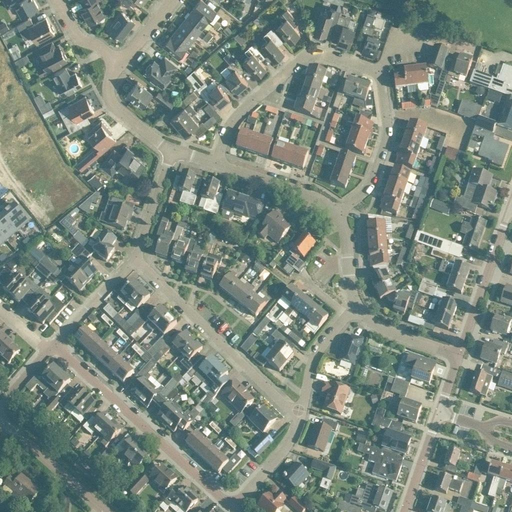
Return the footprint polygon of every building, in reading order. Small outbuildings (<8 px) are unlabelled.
[(2,0),(8,9),(15,5),(22,18),(38,9),(33,0),(2,0)] [(80,0),(84,7),(81,9),(84,15),(89,24),(97,19),(98,21),(101,22),(104,20),(104,17),(104,16),(105,15),(97,1),(99,0),(80,0)] [(136,4),(131,0),(122,0),(121,2),(131,9),(136,4)] [(199,0),(193,9),(209,22),(217,12),(201,0),(199,0)] [(317,21),(314,31),(326,35),(329,25),(335,26),(334,28),(335,29),(339,16),(340,12),(340,11),(336,10),(335,10),(330,8),(328,14),(320,12),(317,21)] [(209,22),(193,9),(192,9),(193,9),(185,18),(201,31),(209,22)] [(297,22),(291,14),(287,10),(279,17),(283,22),(277,27),(290,42),(300,34),(293,26),(297,22)] [(108,30),(116,36),(116,37),(117,38),(118,37),(121,40),(135,23),(122,13),(108,30)] [(367,14),(364,24),(359,37),(365,39),(361,52),(374,56),(380,38),(372,35),(374,28),(371,27),(375,17),(367,14)] [(356,15),(355,23),(363,24),(364,16),(356,15)] [(339,16),(335,29),(341,31),(337,43),(349,47),(352,38),(355,29),(347,27),(350,19),(339,16)] [(30,18),(22,23),(17,25),(25,40),(33,35),(37,43),(54,34),(46,18),(34,24),(30,18)] [(194,40),(201,31),(185,18),(178,28),(194,40)] [(222,29),(227,34),(232,30),(227,24),(222,29)] [(186,49),(194,40),(178,28),(171,37),(170,37),(187,50),(186,49)] [(282,40),(275,33),(272,28),(263,36),(267,40),(261,46),(274,61),(284,52),(277,44),(282,40)] [(179,60),(187,50),(170,37),(162,46),(179,60)] [(52,42),(43,46),(37,49),(41,56),(40,57),(44,64),(43,65),(43,67),(43,68),(39,70),(42,75),(55,68),(54,67),(66,61),(59,47),(55,49),(52,42)] [(263,56),(257,48),(253,44),(244,51),(249,56),(243,61),(249,69),(256,77),(266,68),(259,60),(263,56)] [(447,77),(451,67),(445,65),(449,52),(434,47),(428,67),(442,71),(438,82),(445,84),(447,77)] [(177,66),(173,63),(165,56),(159,64),(155,61),(154,60),(144,73),(145,73),(148,76),(162,86),(162,87),(172,75),(171,74),(177,66)] [(451,67),(447,77),(458,81),(460,77),(466,79),(469,71),(472,61),(460,57),(458,64),(457,67),(452,65),(451,67)] [(227,67),(220,72),(225,78),(231,85),(238,92),(248,84),(239,74),(244,70),(237,62),(235,59),(227,67)] [(415,70),(417,87),(428,85),(426,66),(421,67),(421,69),(415,70)] [(65,67),(57,72),(54,74),(58,82),(57,83),(64,96),(82,86),(75,73),(69,76),(67,74),(69,73),(65,67)] [(306,79),(322,84),(324,78),(330,80),(331,75),(310,68),(306,79)] [(472,85),(488,90),(489,90),(503,96),(506,89),(511,91),(511,70),(504,68),(500,78),(499,78),(498,81),(493,79),(493,78),(474,72),(470,84),(472,85)] [(395,89),(406,88),(404,69),(400,70),(400,72),(393,72),(395,89)] [(417,87),(415,70),(409,70),(408,69),(404,69),(406,88),(417,87)] [(211,90),(196,72),(194,70),(186,77),(196,89),(201,94),(207,101),(212,97),(220,107),(230,99),(218,84),(211,90)] [(320,91),(322,84),(306,79),(308,80),(304,90),(331,100),(333,96),(325,94),(325,92),(320,91)] [(354,99),(360,83),(349,80),(344,96),(354,99)] [(153,94),(145,88),(137,82),(127,95),(142,107),(153,94)] [(360,83),(354,99),(366,104),(366,109),(373,108),(371,93),(370,93),(369,92),(370,87),(360,83)] [(189,104),(201,94),(196,89),(183,100),(187,105),(188,105),(189,104)] [(169,109),(174,103),(159,90),(154,97),(169,109)] [(299,100),(298,100),(315,106),(317,100),(322,101),(323,102),(324,97),(331,100),(304,90),(300,100),(299,100)] [(502,96),(489,91),(486,100),(499,104),(502,96)] [(85,96),(77,101),(68,106),(72,113),(64,117),(72,132),(85,125),(82,119),(94,112),(85,96)] [(343,98),(337,96),(333,109),(339,111),(343,98)] [(440,100),(429,96),(430,102),(431,107),(437,109),(438,105),(440,100)] [(499,125),(504,127),(511,130),(511,129),(511,130),(511,129),(511,98),(503,96),(501,102),(507,104),(499,125)] [(312,112),(315,106),(298,100),(294,111),(316,119),(318,114),(312,112)] [(49,102),(39,107),(42,114),(43,113),(48,111),(52,108),(49,102)] [(463,102),(458,115),(477,122),(482,109),(463,102)] [(283,111),(285,106),(273,103),(271,108),(283,111)] [(176,114),(171,119),(178,127),(192,116),(196,112),(189,104),(188,105),(187,105),(184,107),(176,114)] [(372,116),(363,113),(360,112),(358,118),(361,119),(370,122),(372,116)] [(192,116),(178,127),(185,136),(199,124),(197,122),(200,119),(195,113),(192,116)] [(249,118),(247,123),(255,126),(257,120),(258,116),(253,114),(251,119),(249,118)] [(213,115),(203,123),(207,128),(217,120),(213,115)] [(476,127),(493,134),(497,122),(480,116),(476,127)] [(353,129),(371,136),(373,131),(371,131),(373,124),(357,119),(353,129)] [(116,141),(112,136),(108,132),(110,130),(102,121),(93,128),(95,130),(89,135),(96,143),(93,145),(101,154),(116,141)] [(405,133),(423,139),(427,128),(420,126),(410,123),(408,129),(407,128),(405,133)] [(370,140),(371,136),(353,129),(350,139),(366,145),(368,139),(370,140)] [(494,136),(475,129),(473,135),(485,140),(479,157),(489,161),(489,163),(501,167),(508,148),(492,142),(494,136)] [(247,152),(252,136),(241,132),(236,148),(247,152)] [(328,136),(325,143),(330,144),(332,138),(333,134),(329,132),(328,136)] [(420,149),(423,139),(405,133),(404,137),(405,137),(403,143),(420,149)] [(257,155),(262,139),(252,136),(247,152),(257,155)] [(262,139),(257,155),(268,159),(273,142),(262,139)] [(364,151),(366,145),(350,139),(346,150),(364,156),(365,152),(364,151)] [(471,141),(469,148),(474,150),(477,143),(471,141)] [(416,159),(420,149),(403,143),(401,149),(400,149),(398,153),(416,159)] [(282,164),(287,147),(277,144),(275,151),(271,160),(282,164)] [(292,167),(298,151),(287,147),(282,164),(292,167)] [(324,148),(320,147),(316,157),(321,158),(324,148)] [(450,161),(453,150),(447,148),(444,159),(450,161)] [(133,177),(132,178),(129,182),(130,182),(144,165),(131,154),(130,156),(125,152),(121,156),(114,150),(102,166),(111,174),(117,167),(126,174),(127,173),(133,177)] [(456,163),(460,152),(453,150),(450,161),(456,163)] [(298,151),(292,167),(303,170),(306,161),(308,154),(298,151)] [(468,155),(466,154),(460,152),(456,163),(456,164),(465,167),(468,155)] [(412,170),(416,159),(398,153),(397,157),(398,158),(396,164),(412,170)] [(336,169),(350,174),(356,159),(341,154),(336,168),(336,169)] [(82,171),(88,166),(83,160),(77,165),(82,171)] [(91,171),(87,167),(83,171),(87,175),(91,171)] [(389,178),(407,185),(411,174),(404,172),(395,168),(392,175),(391,174),(389,178)] [(345,190),(350,174),(336,169),(330,184),(345,190)] [(492,177),(473,170),(468,185),(469,185),(464,199),(461,198),(460,200),(456,199),(453,206),(470,212),(472,204),(490,211),(494,200),(495,201),(497,194),(487,191),(492,177)] [(105,187),(95,174),(88,180),(98,192),(105,187)] [(183,174),(182,179),(176,178),(173,189),(183,193),(180,204),(193,208),(198,192),(192,190),(196,178),(183,174)] [(404,195),(407,185),(389,178),(388,183),(390,183),(387,189),(404,195)] [(427,191),(429,185),(431,181),(426,179),(425,183),(422,190),(427,191)] [(207,182),(204,191),(201,199),(207,201),(203,212),(216,216),(222,201),(215,198),(219,186),(207,182)] [(400,205),(404,195),(387,189),(385,195),(384,195),(382,199),(400,205)] [(423,202),(427,191),(422,190),(420,196),(416,194),(415,199),(423,202)] [(229,192),(226,202),(223,210),(224,210),(222,216),(223,219),(229,221),(232,219),(234,213),(242,216),(243,213),(258,218),(263,206),(240,198),(241,196),(229,192)] [(92,197),(86,201),(96,205),(98,199),(92,197)] [(102,214),(99,222),(109,225),(115,227),(124,230),(129,217),(131,218),(133,212),(124,208),(123,208),(125,203),(110,198),(104,215),(102,214)] [(382,203),(380,210),(390,213),(395,215),(397,215),(400,206),(400,205),(382,199),(381,203),(382,203)] [(420,212),(423,202),(415,199),(413,202),(418,204),(415,210),(420,212)] [(433,201),(430,209),(439,212),(442,204),(433,201)] [(14,205),(3,215),(18,233),(29,223),(14,205)] [(277,244),(278,244),(290,229),(280,220),(282,218),(275,212),(258,234),(265,240),(270,233),(280,241),(277,244)] [(3,215),(0,217),(0,233),(7,242),(18,233),(3,215)] [(76,223),(69,217),(59,225),(74,239),(78,233),(72,227),(76,223)] [(367,236),(386,235),(384,219),(369,217),(370,225),(368,225),(368,232),(366,232),(367,236)] [(462,247),(464,248),(476,252),(486,223),(472,218),(469,227),(464,225),(461,233),(466,235),(462,247)] [(161,239),(156,256),(167,259),(172,242),(173,240),(175,235),(165,232),(168,224),(161,222),(161,223),(157,235),(163,237),(162,239),(161,239)] [(188,248),(190,241),(180,238),(183,230),(177,228),(175,235),(173,240),(178,242),(172,261),(183,265),(187,252),(188,248)] [(116,240),(108,235),(104,232),(96,244),(98,245),(93,251),(100,256),(99,258),(106,263),(114,251),(111,248),(116,240)] [(464,248),(462,247),(418,232),(414,244),(433,250),(456,258),(460,260),(464,248)] [(0,233),(0,254),(10,246),(7,242),(0,233)] [(369,247),(386,245),(386,235),(367,236),(367,240),(369,240),(369,247)] [(126,247),(131,241),(124,236),(119,242),(126,247)] [(304,236),(292,250),(290,253),(293,256),(295,258),(298,260),(298,259),(300,257),(303,259),(315,245),(304,236)] [(202,257),(205,250),(195,247),(197,241),(191,239),(190,241),(188,248),(187,252),(192,253),(185,272),(196,276),(202,259),(203,257),(202,257)] [(202,259),(203,257),(208,259),(207,261),(202,278),(212,281),(218,264),(220,265),(222,260),(210,256),(213,247),(207,244),(205,250),(202,257),(203,257),(202,259)] [(74,268),(89,282),(97,273),(85,262),(91,256),(79,245),(71,254),(79,262),(74,268)] [(370,253),(368,253),(368,257),(387,256),(388,256),(388,246),(386,246),(386,245),(369,247),(370,253)] [(454,264),(456,258),(433,250),(430,257),(449,263),(447,269),(446,269),(444,275),(451,277),(465,282),(470,270),(454,264)] [(252,256),(245,251),(239,259),(245,264),(252,256)] [(401,266),(404,257),(400,255),(396,266),(401,266)] [(293,256),(286,264),(295,271),(299,275),(305,268),(306,266),(298,259),(298,260),(295,258),(293,256)] [(371,268),(373,268),(387,267),(388,267),(387,256),(368,257),(369,262),(370,262),(371,268)] [(45,258),(39,264),(40,265),(43,268),(53,277),(58,271),(45,258)] [(12,262),(8,266),(12,270),(17,266),(12,262)] [(261,275),(264,270),(265,270),(258,264),(253,269),(261,275)] [(375,291),(391,283),(386,273),(389,272),(387,267),(373,268),(377,277),(371,280),(375,291)] [(80,292),(89,282),(74,268),(69,273),(65,268),(60,273),(80,292)] [(11,297),(27,279),(15,269),(11,274),(6,269),(0,276),(0,284),(5,288),(3,290),(11,297)] [(229,296),(238,284),(233,280),(237,275),(233,272),(226,281),(220,288),(229,296)] [(461,295),(465,282),(451,277),(446,290),(461,295)] [(26,305),(39,289),(27,279),(11,297),(19,304),(22,301),(26,305)] [(446,295),(436,291),(437,286),(422,281),(418,293),(443,302),(443,301),(444,302),(446,295)] [(130,303),(142,290),(134,282),(117,299),(125,307),(129,303),(130,303)] [(399,295),(400,292),(399,292),(396,293),(391,283),(375,291),(380,301),(386,298),(389,303),(396,305),(399,295)] [(238,303),(251,287),(247,284),(243,288),(238,284),(229,296),(238,303)] [(247,310),(256,298),(251,294),(255,290),(251,287),(238,303),(247,310)] [(291,307),(301,295),(291,287),(282,299),(291,307)] [(511,289),(506,288),(501,303),(511,306),(511,289)] [(35,318),(47,305),(52,300),(40,289),(39,289),(26,305),(30,308),(27,311),(35,318)] [(129,303),(125,307),(132,313),(135,309),(137,311),(150,298),(142,290),(130,303),(129,303)] [(396,305),(393,311),(404,315),(406,309),(412,311),(414,305),(418,295),(412,293),(411,294),(403,291),(401,292),(400,296),(399,295),(396,305)] [(80,295),(69,306),(76,312),(87,301),(80,295)] [(300,314),(310,303),(301,295),(291,307),(285,315),(289,318),(295,310),(300,314)] [(422,297),(418,295),(414,305),(419,307),(422,297)] [(47,305),(35,318),(43,325),(45,322),(50,326),(65,308),(54,297),(52,300),(47,305)] [(256,298),(247,310),(256,317),(269,301),(265,298),(261,302),(256,298)] [(435,306),(433,312),(438,314),(453,319),(457,306),(444,302),(443,301),(443,302),(440,308),(435,306)] [(309,322),(319,310),(310,303),(300,314),(309,322)] [(117,315),(118,315),(108,306),(103,311),(113,320),(118,315),(117,315)] [(153,333),(156,329),(169,316),(161,308),(148,322),(150,324),(147,327),(153,333)] [(269,315),(266,318),(269,321),(275,326),(278,323),(285,314),(280,310),(273,318),(269,315)] [(319,310),(309,322),(319,330),(328,318),(319,310)] [(453,319),(438,314),(433,312),(432,317),(437,319),(434,325),(434,326),(435,327),(448,331),(453,319)] [(127,333),(140,319),(135,315),(122,328),(127,333)] [(169,316),(156,329),(164,337),(177,324),(169,316)] [(511,321),(506,319),(496,316),(491,331),(506,336),(511,321)] [(434,326),(434,325),(410,317),(408,323),(433,332),(435,327),(434,326)] [(140,319),(127,333),(131,338),(136,333),(145,324),(140,319)] [(109,320),(106,323),(114,331),(117,328),(109,320)] [(284,334),(288,330),(283,326),(283,327),(278,323),(275,326),(280,330),(284,334)] [(83,348),(94,336),(85,329),(75,340),(83,348)] [(293,341),(299,335),(294,331),(292,333),(288,330),(284,334),(293,341)] [(268,349),(287,364),(294,355),(281,345),(286,340),(276,332),(271,337),(275,340),(268,349)] [(182,355),(192,344),(188,339),(190,337),(186,334),(179,341),(174,347),(182,355)] [(3,335),(0,338),(0,355),(9,364),(20,352),(8,341),(9,340),(3,335)] [(299,335),(293,341),(298,345),(304,339),(299,335)] [(91,355),(102,344),(94,336),(83,348),(91,355)] [(345,345),(340,361),(354,366),(363,341),(352,337),(349,346),(345,345)] [(152,349),(148,354),(152,358),(153,358),(157,354),(166,344),(161,340),(152,349)] [(371,340),(369,345),(401,356),(403,352),(371,340)] [(508,346),(503,344),(494,341),(492,346),(486,344),(481,360),(495,365),(499,354),(505,355),(508,346)] [(99,362),(110,351),(102,344),(91,355),(99,362)] [(166,344),(157,354),(162,358),(171,349),(166,344)] [(189,372),(196,365),(203,359),(198,354),(202,349),(198,345),(196,347),(192,344),(182,355),(186,359),(181,364),(189,372)] [(280,373),(287,364),(268,349),(261,357),(257,354),(253,360),(254,360),(263,368),(267,363),(280,373)] [(107,369),(118,358),(110,351),(99,362),(107,369)] [(436,364),(429,362),(410,355),(407,365),(406,365),(416,369),(412,380),(419,383),(429,386),(436,364)] [(115,377),(126,366),(118,358),(107,369),(115,377)] [(187,375),(183,379),(187,382),(191,378),(192,380),(195,377),(203,384),(204,384),(208,379),(220,367),(212,359),(201,370),(196,365),(189,372),(187,375)] [(139,401),(152,387),(148,383),(151,378),(148,375),(156,367),(150,362),(138,376),(143,381),(131,394),(139,401)] [(126,366),(115,377),(124,384),(134,373),(126,366)] [(45,393),(62,375),(54,367),(40,382),(35,378),(25,388),(30,393),(37,386),(45,393)] [(208,379),(204,384),(212,391),(208,395),(213,400),(217,396),(222,391),(217,386),(228,374),(220,367),(208,379)] [(482,367),(480,373),(477,372),(470,392),(486,398),(493,378),(491,377),(500,380),(498,386),(511,390),(511,375),(502,372),(502,373),(482,367)] [(59,405),(73,390),(60,403),(55,399),(70,382),(62,375),(45,393),(44,395),(49,400),(47,401),(50,403),(42,412),(47,418),(52,412),(59,405)] [(164,401),(173,391),(179,385),(173,379),(164,390),(161,387),(157,391),(152,387),(139,401),(147,409),(159,396),(164,401)] [(402,407),(398,418),(416,424),(421,408),(404,402),(408,390),(410,385),(395,379),(393,385),(391,393),(400,396),(397,405),(402,407)] [(236,382),(229,389),(222,396),(241,415),(247,409),(254,402),(244,392),(245,391),(236,382)] [(349,391),(342,388),(332,385),(332,386),(326,384),(323,393),(330,395),(328,400),(327,399),(324,409),(333,413),(341,416),(349,391)] [(71,416),(87,398),(79,391),(77,394),(73,390),(59,405),(71,416)] [(161,414),(157,418),(166,426),(179,411),(181,409),(176,404),(173,401),(177,397),(178,395),(173,391),(164,401),(169,405),(161,414)] [(87,398),(71,416),(71,415),(80,424),(85,419),(87,421),(96,411),(92,408),(95,405),(87,398)] [(24,405),(20,408),(26,413),(29,410),(24,405)] [(250,421),(263,434),(276,421),(263,408),(260,411),(259,411),(258,412),(258,413),(250,421)] [(179,411),(166,426),(174,433),(180,426),(186,430),(190,425),(200,415),(194,410),(190,414),(188,411),(183,415),(179,411)] [(101,436),(114,422),(105,414),(97,422),(93,418),(83,428),(91,436),(95,431),(101,436)] [(200,415),(190,425),(193,428),(203,417),(200,415)] [(402,425),(396,423),(396,424),(375,417),(372,427),(388,432),(382,447),(405,455),(406,454),(408,455),(410,448),(408,447),(411,439),(399,435),(402,425)] [(338,425),(333,423),(323,420),(321,426),(316,425),(313,434),(311,439),(308,448),(318,451),(323,453),(331,431),(336,432),(338,425)] [(114,422),(101,436),(105,440),(101,444),(105,448),(122,429),(114,422)] [(68,441),(72,436),(66,432),(62,436),(68,441)] [(194,452),(204,441),(196,433),(186,445),(194,452)] [(258,456),(272,442),(266,435),(252,450),(250,447),(246,451),(248,452),(247,453),(248,453),(250,455),(255,460),(258,456)] [(367,438),(358,435),(356,442),(365,445),(367,438)] [(79,443),(74,439),(70,443),(76,448),(79,443)] [(123,450),(118,455),(124,461),(126,459),(131,463),(129,464),(128,466),(128,468),(129,471),(130,472),(133,475),(135,473),(149,457),(138,446),(139,445),(133,440),(132,440),(123,450)] [(202,459),(212,448),(204,441),(194,452),(202,459)] [(390,455),(381,452),(366,446),(363,454),(370,457),(368,462),(376,465),(372,474),(396,482),(401,466),(388,462),(390,455)] [(210,467),(220,455),(212,448),(202,459),(210,467)] [(110,455),(104,450),(92,463),(98,468),(110,455)] [(458,462),(469,466),(472,459),(449,451),(444,465),(455,469),(458,462)] [(86,452),(81,457),(87,463),(92,457),(86,452)] [(220,455),(210,467),(218,474),(222,470),(228,475),(241,461),(235,455),(228,463),(220,455)] [(335,468),(330,467),(314,461),(312,469),(325,473),(322,479),(330,482),(335,468)] [(497,490),(504,468),(491,464),(488,476),(494,478),(488,497),(494,499),(497,490)] [(160,488),(158,490),(163,494),(177,480),(162,466),(150,479),(160,488)] [(296,466),(284,479),(292,486),(296,490),(302,484),(305,487),(308,483),(309,484),(313,481),(308,477),(304,473),(296,466)] [(511,470),(504,468),(497,490),(503,492),(506,482),(511,483),(511,470)] [(469,474),(468,480),(477,483),(478,483),(480,478),(475,476),(469,474)] [(7,481),(1,489),(11,498),(16,502),(21,497),(30,504),(40,492),(27,481),(28,481),(21,475),(11,489),(5,484),(7,482),(7,481)] [(141,476),(128,491),(135,497),(148,482),(141,476)] [(440,477),(435,491),(445,494),(446,495),(448,489),(460,494),(460,491),(463,484),(450,480),(440,477)] [(385,511),(392,493),(373,487),(368,485),(362,500),(352,497),(350,504),(362,509),(370,511),(375,511),(376,509),(385,511)] [(176,490),(164,503),(160,507),(165,511),(173,503),(183,511),(188,511),(198,502),(186,491),(187,490),(186,488),(180,494),(176,490)] [(259,507),(264,511),(278,511),(282,508),(280,506),(285,500),(279,494),(273,500),(269,496),(259,507)] [(470,509),(472,503),(459,498),(457,505),(470,509)] [(295,499),(289,505),(296,511),(304,511),(306,510),(295,499)] [(448,511),(450,507),(442,504),(432,500),(428,511),(448,511)] [(42,501),(34,511),(44,511),(49,507),(42,501)] [(350,506),(345,504),(340,502),(338,510),(343,511),(360,511),(361,510),(350,506)]
